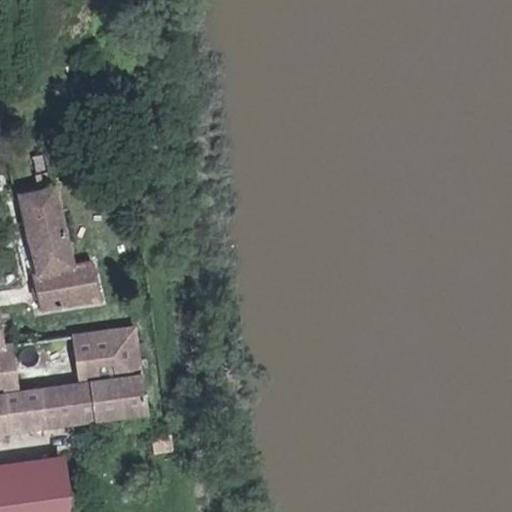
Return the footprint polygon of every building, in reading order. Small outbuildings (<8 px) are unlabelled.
[(35,274),(43,319),(99,307),(89,263),(70,267),(48,168),(36,170),(41,198),(26,200),(41,272),(35,274)] [(2,315),(0,315),(0,438),(146,419),(130,336),(9,352),(2,315)] [(228,408),(182,416),(186,443),(234,435),(228,408)] [(164,460),(178,457),(176,443),(161,446),(164,460)] [(80,511),(75,477),(0,491),(0,511),(80,511)]
